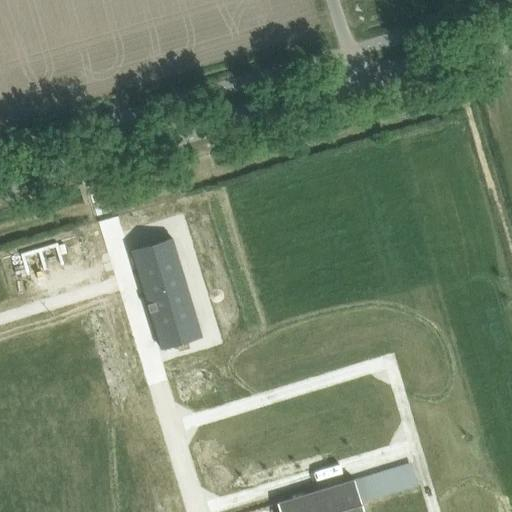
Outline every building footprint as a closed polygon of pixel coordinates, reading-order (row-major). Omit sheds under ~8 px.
[(442,511),(489,511),(511,506),(511,312),(466,133),(423,144),(423,146),(383,156),(383,157),(341,168),(362,249),(370,247),(398,358),(411,355),(414,366),(406,368),(442,511)] [(177,511),(108,231),(0,257),(0,511),(177,511)] [(133,249),(131,250),(137,269),(161,348),(163,347),(201,336),(178,257),(172,238),(133,249)] [(180,251),(187,280),(202,277),(195,247),(180,251)] [(205,333),(219,328),(205,287),(190,292),(205,333)] [(360,456),(363,469),(411,456),(407,442),(360,456)] [(392,468),(366,476),(373,499),(399,491),(392,468)] [(353,478),(277,501),(279,511),(362,511),(360,503),(353,480),(353,478)]
